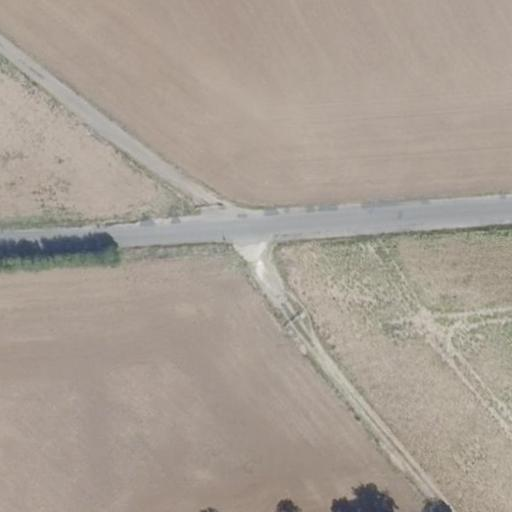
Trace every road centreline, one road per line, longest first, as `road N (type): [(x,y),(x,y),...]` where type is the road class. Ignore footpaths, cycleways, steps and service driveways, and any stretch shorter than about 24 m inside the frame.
road 1 (track): [(439,511),(238,231),(0,41)]
road 2 (unclassified): [(511,211),(0,241)]
